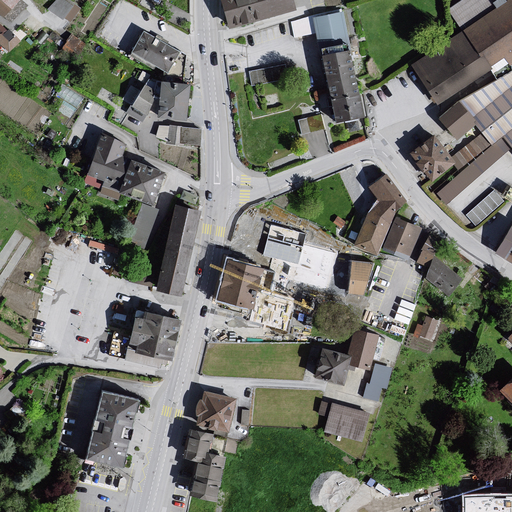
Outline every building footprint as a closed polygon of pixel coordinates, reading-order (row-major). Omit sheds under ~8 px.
[(19,0),(0,0),(0,14),(4,18),(21,1),(19,0)] [(60,0),(56,0),(49,10),(62,20),(71,8),(60,0)] [(223,0),(231,26),(294,8),(291,0),(223,0)] [(511,0),(461,0),(448,9),(463,31),(410,68),(436,103),(489,68),(496,78),(511,69),(511,0)] [(312,18),(333,123),(362,117),(341,12),(312,18)] [(0,28),(0,43),(3,46),(10,36),(0,28)] [(133,53),(169,72),(181,51),(145,32),(133,53)] [(285,63),(249,70),(251,85),(288,78),(285,63)] [(461,100),(442,114),(459,137),(477,123),(483,131),(452,154),(456,158),(463,168),(436,189),(446,203),(510,148),(511,150),(511,69),(496,78),(461,100)] [(162,83),(161,117),(190,118),(191,84),(162,83)] [(131,106),(145,115),(155,101),(154,91),(144,85),(131,106)] [(321,113),(298,119),(302,134),(325,129),(321,113)] [(160,124),(156,136),(167,141),(199,143),(200,127),(160,124)] [(83,178),(121,193),(133,161),(123,158),(128,146),(100,135),(83,178)] [(452,161),(432,137),(414,151),(433,175),(452,161)] [(121,193),(155,206),(167,172),(133,161),(121,193)] [(366,213),(354,244),(376,255),(395,210),(406,200),(385,174),(369,184),(378,197),(366,213)] [(493,189),(465,214),(475,225),(503,200),(493,189)] [(173,204),(155,287),(180,293),(199,210),(173,204)] [(421,227),(395,216),(381,247),(407,258),(421,227)] [(511,223),(494,249),(511,260),(511,223)] [(441,242),(429,234),(421,248),(422,249),(417,262),(429,267),(434,256),(441,242)] [(88,245),(112,249),(113,242),(90,238),(88,245)] [(276,276),(275,287),(313,290),(316,256),(277,252),(276,263),(273,263),(271,276),(276,276)] [(351,260),(316,256),(313,290),(348,294),(351,260)] [(429,267),(425,276),(448,295),(461,278),(434,256),(429,267)] [(230,260),(220,299),(256,308),(257,302),(265,304),(271,279),(262,276),(264,269),(230,260)] [(371,262),(351,260),(348,294),(364,295),(371,262)] [(137,343),(135,349),(170,357),(179,318),(144,310),(143,318),(134,316),(129,341),(137,343)] [(416,320),(414,333),(434,336),(437,315),(425,313),(423,321),(416,320)] [(322,348),(315,376),(345,384),(350,365),(368,369),(361,395),(378,400),(386,366),(372,363),(379,336),(354,329),(348,354),(322,348)] [(86,457),(125,466),(140,399),(100,390),(86,457)] [(195,424),(230,432),(238,399),(202,391),(195,424)] [(324,428),(324,431),(361,441),(369,414),(321,401),(318,413),(328,416),(324,428)] [(209,452),(213,434),(190,429),(184,459),(199,463),(193,492),(218,497),(227,456),(209,452)] [(359,511),(415,511),(412,494),(386,500),(383,486),(369,489),(373,508),(359,511)] [(463,492),(463,511),(511,511),(511,503),(494,504),(494,491),(463,492)]
